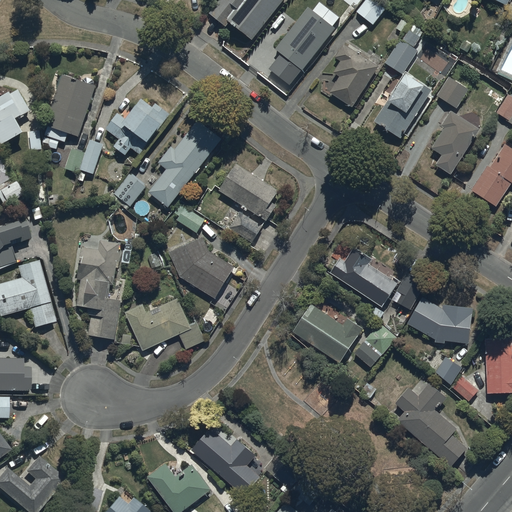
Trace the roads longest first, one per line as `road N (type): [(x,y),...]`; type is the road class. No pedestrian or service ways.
road 1 (residential): [(343,176),(206,377),(150,405),(83,398)]
road 2 (residential): [(343,176),(163,38),(60,0)]
road 3 (residential): [(511,282),(343,176)]
